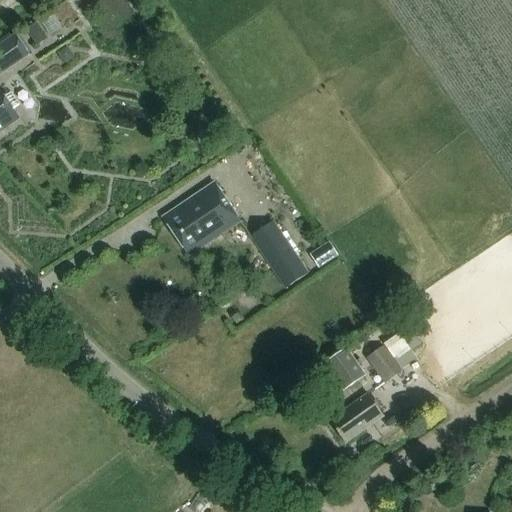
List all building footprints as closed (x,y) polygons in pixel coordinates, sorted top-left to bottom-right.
[(0,0),(0,10),(16,0),(0,0)] [(42,31),(31,38),(37,47),(48,40),(42,31)] [(0,39),(0,75),(29,55),(14,34),(8,38),(6,35),(0,39)] [(14,108),(20,104),(12,91),(5,96),(0,88),(0,131),(20,118),(14,108)] [(215,184),(163,218),(189,257),(240,223),(215,184)] [(309,274),(273,222),(250,237),(286,289),(309,274)] [(329,244),(310,257),(319,269),(337,257),(329,244)] [(384,345),(396,361),(410,351),(411,353),(419,347),(406,329),(384,345)] [(345,332),(335,339),(339,345),(349,338),(345,332)] [(383,348),(366,360),(384,385),(401,372),(383,348)] [(366,376),(346,349),(323,365),(343,393),(366,376)] [(226,406),(232,416),(268,392),(262,383),(226,406)] [(364,396),(357,401),(326,422),(342,446),(380,419),(364,396)]
